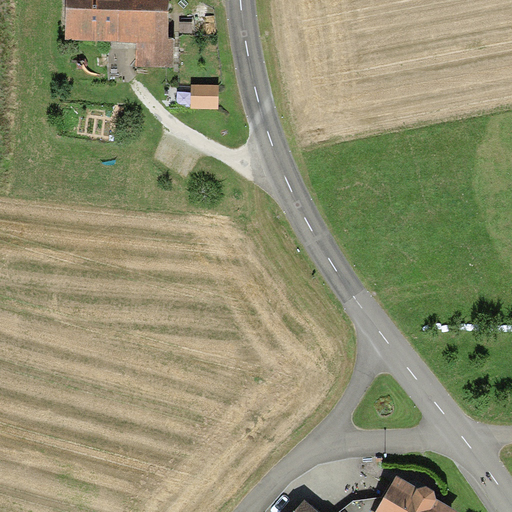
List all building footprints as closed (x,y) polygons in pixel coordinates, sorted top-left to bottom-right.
[(69,0),(68,41),(137,43),(137,65),(174,67),(175,41),(167,41),(168,0),(69,0)] [(222,110),(223,84),(195,83),(194,109),(222,110)] [(388,497),(378,511),(456,511),(438,501),(435,493),(426,490),(418,491),(398,479),(388,497)] [(340,511),(378,511),(388,497),(353,503),(340,511)] [(318,511),(305,500),(294,511),(318,511)]
